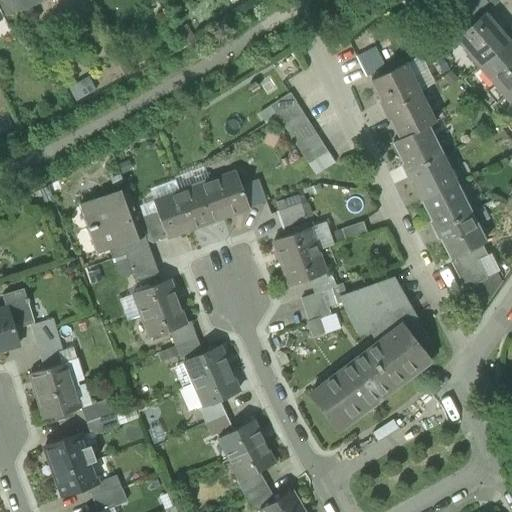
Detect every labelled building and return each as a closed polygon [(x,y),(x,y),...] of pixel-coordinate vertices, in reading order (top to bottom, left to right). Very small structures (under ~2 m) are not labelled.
[(16,0),(22,9),(39,0),(16,0)] [(457,36),(482,65),(508,43),(501,34),(502,33),(494,25),(493,26),(483,14),(457,36)] [(482,65),(507,93),(511,88),(511,47),(508,43),(482,65)] [(356,57),(366,77),(385,68),(375,47),(356,57)] [(380,102),(384,111),(419,93),(404,63),(372,80),(382,101),(380,102)] [(70,84),(76,98),(96,89),(90,75),(70,84)] [(297,103),(290,93),(270,106),(277,116),(297,103)] [(391,118),(400,138),(427,126),(434,123),(419,93),(384,111),(389,119),(391,118)] [(303,113),(297,103),(277,116),(283,126),(303,113)] [(309,123),(303,113),(283,126),(289,136),(309,123)] [(316,133),(309,123),(289,136),(296,146),(316,133)] [(402,163),(406,172),(441,155),(427,126),(400,138),(393,141),(404,162),(402,163)] [(322,143),(316,133),(296,146),(302,156),(322,143)] [(329,153),(322,143),(302,156),(309,166),(329,153)] [(335,163),(329,153),(309,166),(315,176),(335,163)] [(412,180),(422,200),(455,184),(441,155),(406,172),(411,181),(412,180)] [(179,193),(210,182),(204,167),(174,178),(175,179),(179,193)] [(236,173),(210,182),(222,217),(249,207),(248,204),(241,185),(236,173)] [(179,193),(175,179),(150,188),(154,200),(154,202),(179,193)] [(241,185),(248,204),(261,199),(254,180),(241,185)] [(210,182),(179,193),(192,228),(222,217),(210,182)] [(430,221),(435,230),(470,213),(455,184),(422,200),(432,220),(430,221)] [(94,228),(102,249),(106,248),(144,234),(138,218),(127,189),(82,205),(89,226),(88,227),(89,230),(94,228)] [(166,237),(192,228),(179,193),(154,202),(153,202),(156,211),(166,237)] [(275,200),(279,212),(298,206),(293,193),(275,200)] [(154,202),(154,200),(139,206),(143,216),(156,211),(153,202),(154,202)] [(144,234),(147,244),(166,237),(156,211),(143,216),(138,218),(144,234)] [(484,242),(470,213),(435,230),(439,239),(441,238),(452,259),(453,258),(481,243),(484,242)] [(309,228),(317,251),(334,245),(326,222),(309,228)] [(342,229),(345,240),(367,233),(363,222),(342,229)] [(274,240),(282,263),(317,251),(309,228),(274,240)] [(125,254),(130,267),(151,259),(153,259),(147,244),(144,234),(106,248),(110,260),(125,254)] [(487,255),(481,243),(453,258),(454,261),(451,263),(464,289),(468,288),(469,289),(471,288),(469,285),(486,277),(478,260),(487,255)] [(325,274),(317,251),(282,263),(290,286),(325,274)] [(130,267),(136,283),(159,275),(153,259),(151,259),(130,267)] [(496,271),(486,277),(469,285),(471,288),(482,310),(501,282),(496,271)] [(311,282),(315,293),(335,286),(331,275),(311,282)] [(141,313),(142,315),(176,302),(168,279),(133,292),(133,293),(141,313)] [(376,336),(379,341),(403,323),(418,342),(424,337),(392,279),(347,295),(340,297),(342,302),(360,334),(370,328),(375,337),(376,336)] [(342,283),(335,286),(315,293),(301,298),(309,322),(318,318),(331,314),(328,307),(342,302),(340,297),(347,295),(342,283)] [(2,295),(6,309),(8,308),(14,329),(30,324),(34,323),(27,302),(29,301),(28,298),(26,298),(23,288),(2,295)] [(141,313),(133,293),(118,299),(126,319),(141,313)] [(185,324),(176,302),(142,315),(150,337),(166,331),(185,324)] [(6,309),(0,310),(0,349),(18,344),(14,329),(8,308),(6,309)] [(309,322),(314,336),(323,333),(318,318),(309,322)] [(30,324),(37,348),(59,341),(52,319),(34,324),(34,323),(30,324)] [(166,331),(172,346),(194,338),(189,323),(185,324),(166,331)] [(429,357),(418,342),(403,323),(379,341),(309,395),(335,428),(429,357)] [(200,354),(194,338),(172,346),(178,363),(184,361),(200,354)] [(63,353),(59,341),(37,348),(43,369),(61,364),(58,354),(63,353)] [(184,361),(194,383),(228,368),(218,346),(200,354),(184,361)] [(74,349),(63,353),(58,354),(61,364),(61,363),(77,359),(74,349)] [(61,363),(61,364),(69,389),(73,387),(78,385),(77,381),(83,379),(77,359),(61,363)] [(184,361),(178,363),(173,366),(183,388),(194,383),(184,361)] [(30,373),(38,398),(69,389),(61,364),(43,369),(30,373)] [(238,391),(228,368),(194,383),(203,405),(204,405),(218,399),(238,391)] [(79,408),(83,406),(91,404),(85,383),(78,385),(73,387),(79,408)] [(198,407),(203,405),(194,383),(183,388),(192,409),(196,407),(196,408),(198,407)] [(73,387),(69,389),(38,398),(45,419),(52,416),(71,411),(79,408),(73,387)] [(83,406),(88,421),(113,413),(108,399),(91,404),(83,406)] [(198,407),(206,423),(226,414),(218,399),(204,405),(203,405),(198,407)] [(73,415),(71,411),(52,416),(54,421),(73,415)] [(117,425),(113,413),(88,421),(92,433),(117,425)] [(233,429),(226,414),(206,423),(214,439),(219,437),(233,429)] [(221,442),(230,458),(263,442),(252,420),(233,429),(219,437),(221,442)] [(78,434),(74,436),(85,464),(88,463),(94,461),(89,446),(83,448),(78,434)] [(44,446),(55,475),(85,464),(74,436),(44,446)] [(230,458),(221,442),(208,448),(217,465),(230,458)] [(274,463),(263,442),(230,458),(241,480),(259,470),(274,463)] [(88,463),(85,464),(55,475),(63,496),(91,486),(96,484),(96,483),(88,463)] [(234,483),(244,500),(268,486),(259,470),(241,480),(234,483)] [(91,486),(96,498),(121,489),(115,476),(96,483),(96,484),(91,486)] [(276,500),(268,486),(244,500),(251,511),(254,511),(261,509),(276,500)] [(126,502),(121,489),(96,498),(102,511),(113,507),(126,502)] [(261,509),(262,511),(300,511),(289,492),(276,500),(261,509)]
